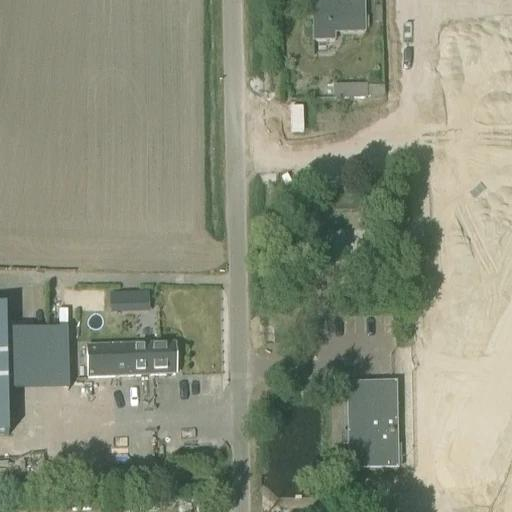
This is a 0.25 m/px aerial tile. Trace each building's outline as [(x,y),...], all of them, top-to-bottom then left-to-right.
[(362,0),(309,0),(311,44),(333,43),(333,36),(363,35),(362,0)] [(364,88),(333,88),(333,99),(364,99),(364,88)] [(361,100),(305,101),(307,140),(362,138),(361,100)] [(109,310),(123,309),(123,295),(109,295),(109,310)] [(72,364),(68,342),(45,347),(50,369),(72,364)] [(172,346),(85,349),(86,381),(174,378),(172,346)] [(395,385),(345,386),(347,474),(364,473),(365,485),(377,485),(376,473),(397,472),(395,385)] [(148,443),(147,390),(99,391),(100,443),(148,443)]
